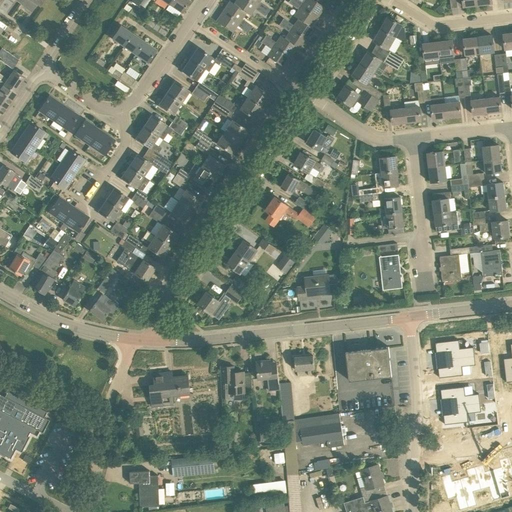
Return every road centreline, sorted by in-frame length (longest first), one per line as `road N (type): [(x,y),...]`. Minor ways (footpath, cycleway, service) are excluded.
road 1 (residential): [(150,340),(193,243),(294,92)]
road 2 (secondary): [(150,340),(409,317)]
road 3 (unclassified): [(78,511),(132,339)]
road 4 (residential): [(414,463),(409,317)]
road 5 (secondary): [(132,339),(90,331),(0,291)]
road 6 (residential): [(413,140),(361,134),(297,86)]
road 7 (residential): [(511,19),(419,21),(387,0)]
road 8 (residential): [(294,92),(189,22)]
